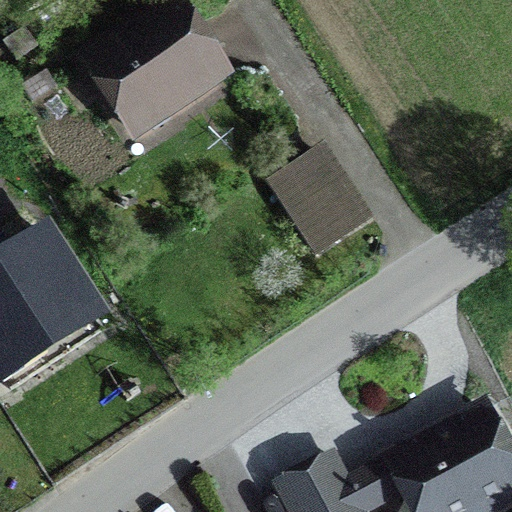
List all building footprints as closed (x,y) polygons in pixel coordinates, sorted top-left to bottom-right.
[(167,112),(219,77),(172,6),(83,65),(125,128),(162,103),(167,112)] [(315,158),(267,189),(307,249),(355,218),(315,158)] [(0,354),(79,303),(39,239),(8,259),(0,247),(0,354)] [(485,511),(511,498),(511,472),(480,413),(386,463),(411,511),(485,511)] [(287,511),(355,511),(328,460),(275,489),(287,511)]
